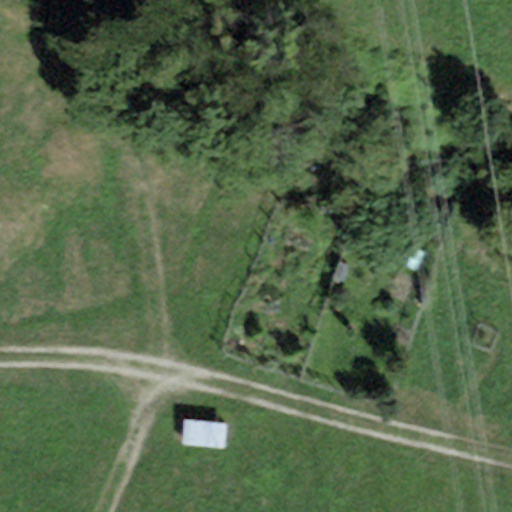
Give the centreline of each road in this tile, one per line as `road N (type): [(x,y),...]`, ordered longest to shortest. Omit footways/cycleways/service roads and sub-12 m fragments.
road 1 (track): [(511,465),(205,381),(0,362)]
road 2 (track): [(100,511),(155,375)]
